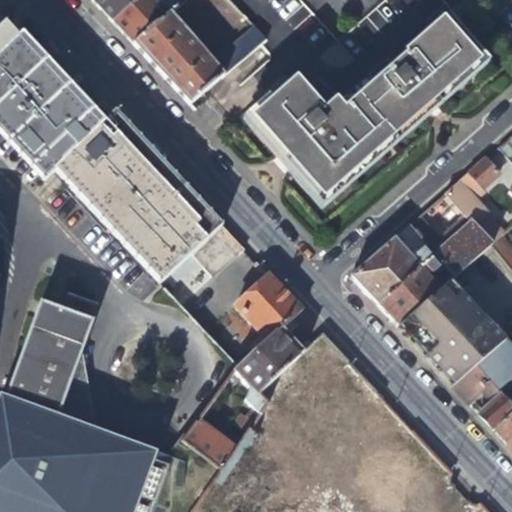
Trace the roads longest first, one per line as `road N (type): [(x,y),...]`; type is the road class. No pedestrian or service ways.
road 1 (residential): [(310,291),(36,0)]
road 2 (residential): [(511,504),(310,291)]
road 3 (residential): [(310,291),(511,114)]
